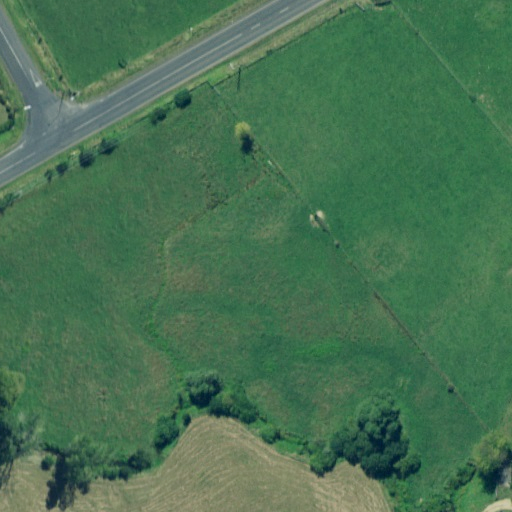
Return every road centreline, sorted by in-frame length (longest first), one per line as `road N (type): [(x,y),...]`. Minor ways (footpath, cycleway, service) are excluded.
road 1 (secondary): [(61,139),(305,0)]
road 2 (unclassified): [(0,30),(61,139)]
